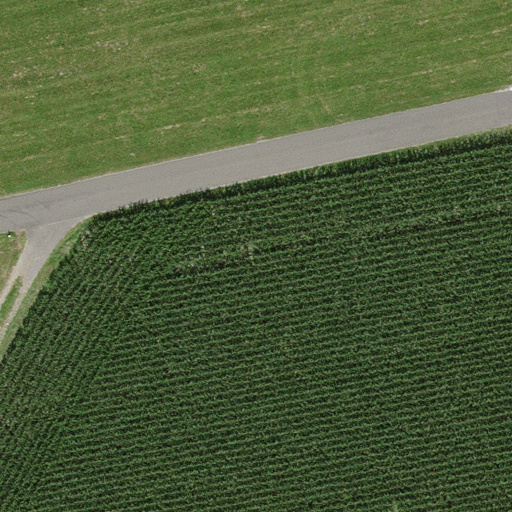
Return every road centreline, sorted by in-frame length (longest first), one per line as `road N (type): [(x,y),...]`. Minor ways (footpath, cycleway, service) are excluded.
road 1 (unclassified): [(0,218),(511,110)]
road 2 (track): [(0,327),(69,202)]
